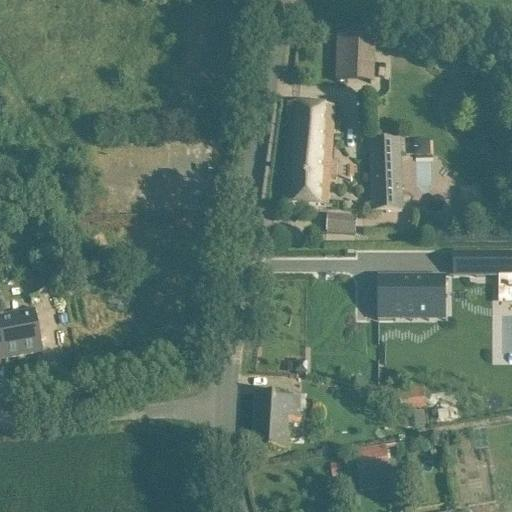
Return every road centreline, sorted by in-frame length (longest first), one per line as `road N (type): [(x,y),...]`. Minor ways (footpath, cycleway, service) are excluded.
road 1 (tertiary): [(226,409),(279,0)]
road 2 (unclassified): [(0,425),(226,409)]
